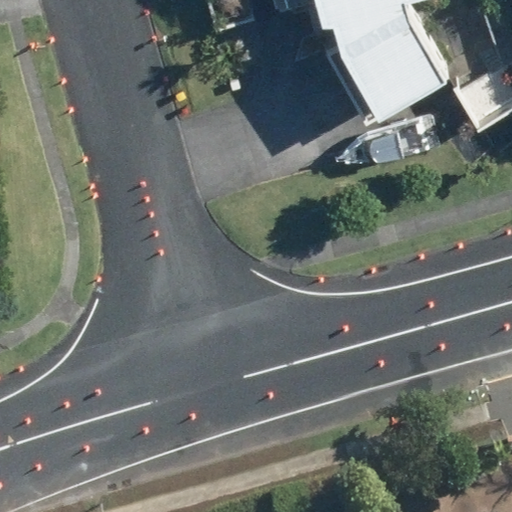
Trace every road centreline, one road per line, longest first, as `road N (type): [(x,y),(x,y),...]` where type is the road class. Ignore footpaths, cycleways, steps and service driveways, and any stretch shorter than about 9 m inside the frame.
road 1 (residential): [(196,387),(96,0)]
road 2 (residential): [(196,387),(511,300)]
road 3 (residential): [(0,453),(196,387)]
